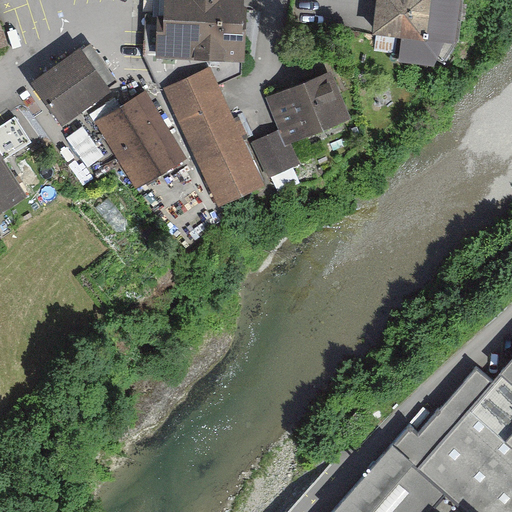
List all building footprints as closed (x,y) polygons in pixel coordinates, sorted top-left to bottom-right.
[(153,0),(154,4),(145,13),(145,19),(144,24),(145,26),(145,56),(150,68),(160,91),(162,92),(166,92),(219,206),(266,185),(244,139),(249,137),(241,120),(236,121),(218,84),(242,74),(243,59),(244,18),(245,6),(245,0),(153,0)] [(379,0),(378,9),(375,31),(378,32),(396,34),(403,35),(399,60),(434,65),(445,40),(458,42),(463,0),(379,0)] [(0,58),(0,57),(0,46),(9,43),(0,16),(0,58)] [(396,34),(378,32),(377,36),(375,50),(394,53),(396,34)] [(62,124),(42,96),(33,101),(25,106),(88,189),(114,169),(189,251),(218,228),(207,211),(185,157),(151,88),(126,83),(118,82),(113,74),(90,44),(82,45),(112,89),(62,124)] [(112,89),(82,45),(68,55),(49,68),(37,77),(32,81),(42,96),(62,124),(112,89)] [(280,130),(286,145),(292,142),(351,117),(332,71),(284,90),(266,97),(280,130)] [(0,125),(0,153),(1,155),(33,134),(21,116),(19,113),(14,117),(0,125)] [(286,145),(280,130),(267,136),(252,143),(269,178),(301,163),(292,142),(286,145)] [(1,155),(0,153),(0,212),(27,195),(1,155)] [(511,511),(511,359),(494,381),(477,369),(419,436),(410,427),(335,511),(511,511)] [(297,511),(321,487),(303,471),(266,511),(297,511)]
